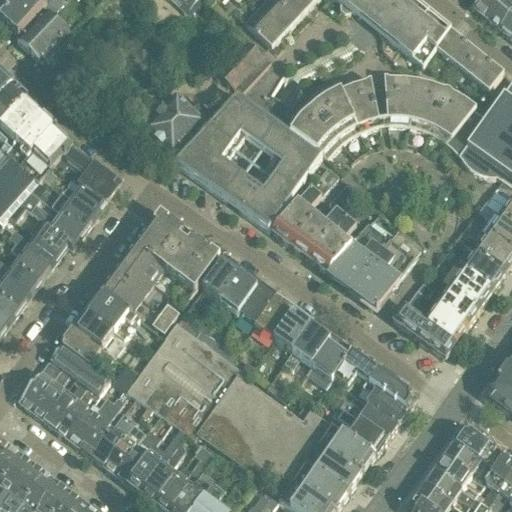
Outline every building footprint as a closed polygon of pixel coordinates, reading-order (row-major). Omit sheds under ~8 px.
[(0,0),(0,24),(1,25),(24,0),(0,0)] [(18,41),(42,13),(54,0),(42,0),(39,3),(35,0),(24,0),(1,25),(18,41)] [(54,0),(42,13),(45,16),(17,47),(40,67),(68,37),(51,21),(70,0),(54,0)] [(200,1),(198,0),(174,0),(188,13),(200,1)] [(198,0),(200,1),(209,10),(218,0),(198,0)] [(299,0),(272,0),(272,1),(299,26),(312,12),(299,0)] [(299,0),(312,12),(322,0),(299,0)] [(423,74),(437,55),(452,37),(450,35),(449,36),(429,20),(430,19),(408,1),(406,0),(332,0),(334,2),(342,9),(340,11),(341,16),(345,19),(350,19),(352,16),(360,23),(369,30),(420,71),(421,72),(423,74)] [(481,0),(473,13),(486,23),(504,0),(481,0)] [(504,0),(486,23),(499,34),(511,17),(511,3),(508,0),(504,0)] [(272,1),(259,15),(286,40),(299,26),(272,1)] [(286,40),(259,15),(245,30),(272,54),(286,40)] [(511,17),(499,34),(511,44),(511,17)] [(452,37),(437,55),(463,76),(478,58),(452,37)] [(361,53),(348,43),(347,44),(346,46),(343,48),(329,56),(301,72),(296,75),(291,79),(287,84),(294,89),(301,94),(303,90),(305,89),(308,87),(345,66),(351,62),(356,59),(359,56),(361,53)] [(247,47),(247,48),(217,80),(234,95),(264,62),(247,47)] [(504,79),(478,58),(463,76),(489,97),(504,79)] [(271,100),(284,82),(276,76),(269,70),(239,102),(175,169),(231,210),(269,237),(322,163),(322,162),(291,139),(291,140),(288,138),(314,103),(309,100),(304,96),(291,114),(279,131),(259,116),(271,100)] [(59,75),(49,87),(48,88),(60,99),(62,98),(72,86),(59,75)] [(0,105),(13,91),(0,78),(0,105)] [(404,132),(409,132),(417,87),(403,85),(390,85),(387,83),(386,83),(384,83),(386,101),(388,131),(395,131),(400,131),(404,132)] [(353,92),(340,97),(360,139),(365,137),(370,135),(374,134),(380,132),(371,85),(369,85),(368,86),(367,87),(366,88),(353,92)] [(424,136),(429,138),(441,111),(437,109),(444,95),(431,90),(417,87),(409,132),(414,133),(419,135),(424,136)] [(474,116),(447,150),(450,152),(453,155),(456,159),(459,162),(461,165),(464,169),(466,171),(467,173),(470,175),(473,177),(475,179),(478,181),(479,181),(482,182),(486,183),(489,184),(492,184),(493,184),(497,184),(503,188),(511,194),(511,88),(486,125),(474,116)] [(0,133),(26,107),(28,104),(27,104),(28,103),(13,91),(0,105),(0,133)] [(327,124),(324,127),(343,150),(347,147),(351,144),(354,142),(360,139),(340,97),(328,104),(317,112),(327,124)] [(441,111),(429,138),(433,141),(438,143),(443,146),(447,150),(474,116),(476,114),(464,105),(452,98),(446,113),(441,111)] [(176,101),(146,133),(146,132),(144,134),(146,136),(147,135),(172,158),(171,159),(173,161),(174,159),(211,120),(207,116),(208,115),(207,113),(205,115),(198,109),(193,115),(178,101),(177,99),(176,101)] [(0,153),(0,165),(41,121),(40,121),(36,117),(36,116),(26,107),(0,133),(0,145),(4,149),(0,153)] [(292,139),(291,139),(322,162),(323,161),(328,166),(333,160),(336,157),(339,153),(343,150),(324,127),(320,129),(310,117),(300,127),(291,139),(292,139)] [(0,194),(55,134),(41,121),(0,165),(0,194)] [(20,210),(32,197),(39,189),(44,184),(51,176),(54,173),(73,155),(75,152),(55,134),(0,194),(0,229),(2,231),(10,223),(20,210)] [(73,155),(54,173),(61,178),(68,170),(79,178),(72,186),(80,192),(106,211),(121,190),(94,170),(73,155)] [(326,277),(328,278),(351,252),(344,246),(360,227),(342,213),(339,217),(336,215),(323,229),(309,218),(321,203),(320,201),(336,182),(328,175),(312,194),(311,194),(272,238),(283,245),(283,247),(287,250),(289,250),(294,254),(294,256),(299,259),(301,259),(319,271),(319,274),(324,277),(326,277)] [(51,176),(44,184),(51,189),(57,180),(51,176)] [(68,192),(63,198),(97,223),(106,211),(80,192),(72,186),(71,185),(67,192),(68,192)] [(499,194),(511,203),(511,194),(503,188),(499,194)] [(39,189),(32,197),(38,201),(39,202),(45,194),(39,189)] [(36,222),(76,251),(87,237),(61,218),(56,225),(36,211),(41,204),(39,202),(38,201),(32,197),(20,210),(27,215),(36,222)] [(61,218),(87,237),(97,223),(63,198),(62,197),(51,211),(61,218)] [(489,205),(483,212),(492,219),(498,211),(489,205)] [(511,207),(500,224),(511,232),(511,207)] [(20,210),(10,223),(15,227),(16,228),(27,215),(20,210)] [(479,217),(489,225),(494,219),(492,219),(483,212),(479,217)] [(160,218),(138,249),(168,269),(164,274),(195,297),(221,262),(160,218)] [(381,219),(351,252),(328,278),(329,278),(327,280),(357,301),(357,300),(377,314),(422,257),(423,256),(381,219)] [(494,219),(489,225),(481,236),(511,258),(511,232),(500,224),(494,219)] [(40,235),(35,242),(62,261),(68,253),(73,256),(76,251),(36,222),(31,228),(40,235)] [(457,245),(476,258),(506,280),(511,271),(511,258),(481,236),(471,228),(457,245)] [(9,244),(16,249),(52,274),(62,261),(35,242),(31,248),(14,236),(9,244)] [(20,262),(16,268),(42,287),(52,274),(16,249),(11,255),(20,262)] [(138,249),(127,263),(156,285),(164,274),(168,269),(138,249)] [(476,258),(463,276),(493,298),(506,280),(476,258)] [(127,263),(115,279),(145,301),(156,285),(127,263)] [(202,296),(221,309),(243,278),(225,265),(202,296)] [(0,279),(31,302),(42,287),(16,268),(11,275),(0,267),(0,279)] [(463,276),(451,293),(481,316),(493,298),(463,276)] [(238,322),(240,320),(261,291),(243,278),(221,309),(238,322)] [(0,289),(0,290),(0,299),(21,315),(31,302),(0,279),(0,289)] [(115,279),(101,298),(131,320),(145,301),(115,279)] [(424,286),(422,290),(418,295),(424,299),(428,302),(434,293),(425,287),(425,286),(424,286)] [(240,320),(256,331),(277,302),(261,291),(240,320)] [(451,293),(438,310),(469,332),(481,316),(451,293)] [(412,304),(417,307),(424,299),(418,295),(412,304)] [(101,298),(85,320),(113,340),(124,349),(140,327),(131,320),(101,298)] [(0,320),(12,329),(21,315),(0,299),(0,320)] [(255,333),(273,346),(295,315),(277,302),(256,331),(255,333)] [(152,330),(164,339),(179,318),(167,309),(152,330)] [(438,310),(426,327),(457,349),(469,332),(438,310)] [(457,349),(426,327),(420,323),(405,313),(394,327),(443,363),(447,362),(457,349)] [(273,346),(292,359),(314,329),(295,315),(273,346)] [(0,341),(2,342),(12,329),(0,320),(0,341)] [(114,364),(129,375),(130,376),(133,371),(129,368),(130,366),(107,349),(113,340),(85,320),(74,335),(114,364)] [(179,328),(196,340),(201,333),(185,320),(179,328)] [(180,436),(187,441),(194,446),(197,441),(282,503),(279,507),(285,511),(342,511),(377,464),(346,443),(311,418),(307,423),(303,428),(239,382),(243,378),(241,377),(230,368),(213,356),(196,343),(177,329),(165,345),(166,346),(139,382),(128,397),(147,411),(153,415),(181,436),(180,436)] [(301,366),(311,373),(333,343),(324,337),(324,336),(320,334),(313,330),(314,329),(292,359),(284,370),(293,376),(301,366)] [(114,364),(74,335),(51,367),(88,393),(99,402),(109,388),(110,387),(90,372),(97,363),(109,371),(114,364)] [(196,343),(213,356),(218,349),(200,336),(196,343)] [(324,398),(333,385),(353,357),(352,358),(346,353),(343,350),(333,343),(311,373),(325,383),(318,393),(324,398)] [(218,349),(213,356),(230,368),(235,361),(218,349)] [(363,386),(367,389),(370,391),(380,377),(353,357),(333,385),(347,395),(355,384),(361,389),(363,386)] [(511,366),(491,397),(492,407),(511,421),(511,366)] [(243,378),(248,381),(254,373),(248,368),(241,377),(243,378)] [(32,418),(61,379),(49,370),(20,409),(32,418)] [(254,373),(248,381),(254,386),(261,378),(254,373)] [(117,392),(125,398),(126,399),(128,397),(139,382),(130,376),(129,375),(117,392)] [(44,427),(66,398),(61,394),(69,383),(62,377),(61,379),(32,418),(44,427)] [(370,391),(409,418),(416,407),(415,407),(414,402),(415,402),(380,377),(370,391)] [(267,395),(276,402),(281,395),(272,388),(267,395)] [(369,411),(399,431),(409,418),(370,391),(367,389),(363,394),(372,401),(367,409),(369,411)] [(56,436),(78,407),(86,396),(79,391),(71,402),(66,398),(44,427),(56,436)] [(86,396),(78,407),(56,436),(68,445),(90,415),(85,411),(92,402),(97,405),(99,402),(88,393),(86,396)] [(92,463),(114,434),(108,430),(130,401),(126,399),(125,398),(124,399),(122,397),(113,409),(79,454),(92,463)] [(340,413),(388,447),(399,431),(369,411),(364,419),(339,402),(334,409),(340,413)] [(79,454),(113,409),(107,404),(99,414),(94,409),(90,415),(68,445),(79,454)] [(153,415),(147,411),(141,420),(146,424),(153,415)] [(346,443),(377,464),(388,447),(340,413),(334,422),(352,435),(346,443)] [(104,472),(139,425),(132,420),(118,438),(114,434),(92,463),(104,472)] [(115,481),(137,452),(132,448),(146,430),(139,425),(104,472),(115,481)] [(142,501),(179,451),(187,441),(180,436),(164,457),(156,451),(127,490),(142,501)] [(493,476),(504,460),(472,436),(462,438),(455,449),(493,476)] [(127,490),(156,451),(162,443),(155,438),(142,456),(137,452),(115,481),(127,490)] [(0,460),(8,450),(0,443),(0,460)] [(455,449),(444,464),(472,483),(483,491),(485,488),(493,476),(455,449)] [(0,487),(21,460),(8,450),(0,460),(0,487)] [(185,456),(179,451),(142,501),(155,511),(178,482),(171,477),(178,467),(177,467),(185,456)] [(155,511),(156,511),(177,511),(204,477),(206,474),(216,461),(201,451),(194,461),(201,466),(184,487),(178,482),(155,511)] [(0,511),(32,469),(21,460),(0,487),(0,490),(4,493),(0,498),(0,511)] [(474,504),(483,511),(489,511),(511,480),(511,466),(504,460),(493,476),(485,488),(493,493),(485,503),(478,498),(474,504)] [(435,477),(474,504),(478,498),(478,497),(467,489),(472,483),(444,464),(435,477)] [(23,507),(45,478),(32,469),(0,511),(11,511),(18,503),(23,507)] [(217,488),(204,477),(177,511),(199,511),(215,490),(217,488)] [(470,511),(474,504),(435,477),(425,491),(452,510),(457,502),(470,511)] [(39,511),(58,488),(45,478),(23,507),(28,511),(27,511),(39,511)] [(511,480),(489,511),(500,511),(506,504),(511,507),(511,480)] [(57,511),(69,496),(58,488),(39,511),(57,511)] [(214,511),(225,498),(215,490),(199,511),(214,511)] [(425,491),(416,505),(426,511),(450,511),(452,510),(425,491)] [(76,511),(81,505),(69,496),(57,511),(76,511)] [(275,511),(279,507),(272,502),(269,507),(264,511),(275,511)] [(264,511),(269,507),(263,503),(255,511),(264,511)]
